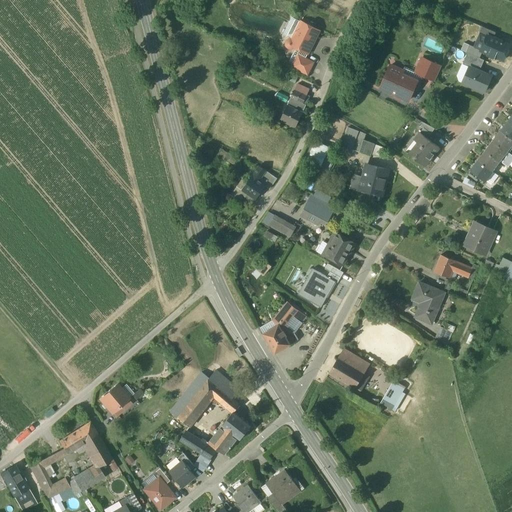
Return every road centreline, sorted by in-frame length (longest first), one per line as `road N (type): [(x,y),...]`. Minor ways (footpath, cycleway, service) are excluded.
road 1 (residential): [(511,72),(377,250),(289,405)]
road 2 (residential): [(361,0),(303,144),(215,283)]
road 3 (secondary): [(215,283),(141,0)]
road 4 (residential): [(215,283),(0,464)]
road 5 (residential): [(289,405),(174,511)]
road 6 (secondary): [(289,405),(215,283)]
road 7 (track): [(150,511),(78,397)]
road 8 (secondary): [(359,511),(289,405)]
